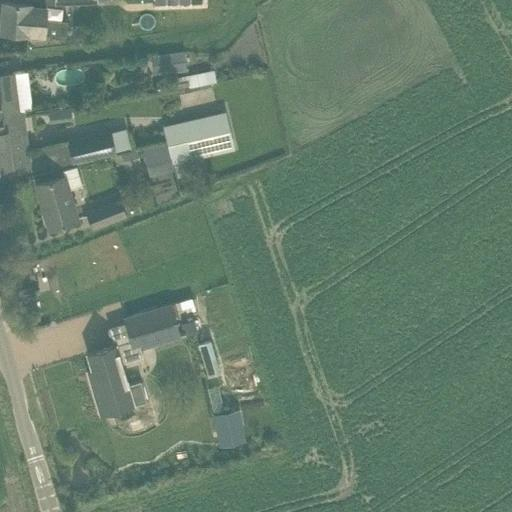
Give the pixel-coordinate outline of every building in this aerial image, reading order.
[(27,32),(66,35),(67,21),(45,19),(46,6),(30,5),(30,2),(3,0),(0,31),(27,33),(27,32)] [(177,52),(168,53),(170,71),(186,70),(184,52),(183,51),(177,52)] [(199,72),(186,74),(188,86),(202,84),(199,72)] [(11,151),(9,138),(23,136),(14,74),(0,75),(0,169),(14,168),(14,166),(24,164),(22,150),(11,151)] [(166,142),(173,170),(174,169),(176,177),(189,174),(188,170),(204,166),(202,155),(233,148),(224,112),(163,127),(166,139),(166,142)] [(66,139),(72,164),(115,153),(109,129),(66,139)] [(149,175),(173,170),(166,142),(166,139),(142,145),(149,175)] [(121,152),(124,163),(139,159),(136,148),(121,152)] [(35,184),(48,227),(79,218),(70,188),(82,185),(76,165),(62,169),(64,175),(35,184)] [(85,211),(91,228),(126,214),(119,197),(85,211)] [(31,267),(20,270),(23,281),(34,278),(31,267)] [(35,282),(24,285),(27,296),(38,293),(35,282)] [(180,338),(174,318),(179,317),(175,302),(170,304),(169,302),(123,316),(130,339),(134,351),(136,350),(180,338)] [(181,323),(184,336),(197,332),(193,319),(181,323)] [(117,343),(87,352),(94,376),(89,378),(100,414),(146,400),(140,380),(128,383),(122,361),(138,357),(136,350),(134,351),(130,339),(117,343)] [(198,348),(207,376),(219,372),(211,344),(198,348)]
